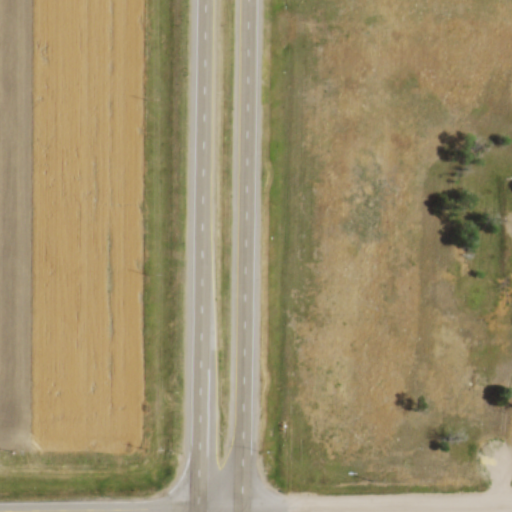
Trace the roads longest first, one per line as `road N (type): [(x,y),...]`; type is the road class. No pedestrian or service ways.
road 1 (trunk): [(207,0),(200,511)]
road 2 (trunk): [(245,511),(251,0)]
road 3 (residential): [(246,503),(511,504)]
road 4 (tertiary): [(246,509),(0,511)]
